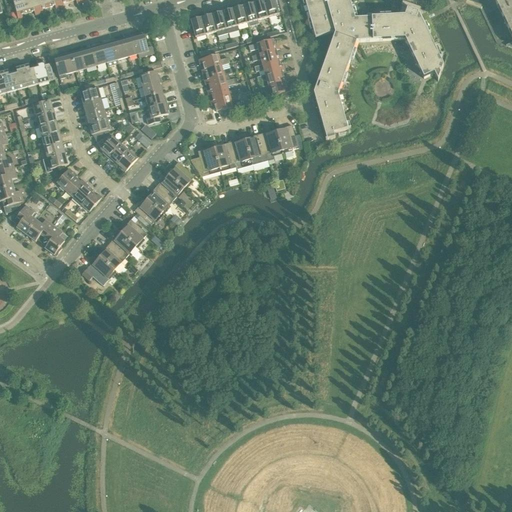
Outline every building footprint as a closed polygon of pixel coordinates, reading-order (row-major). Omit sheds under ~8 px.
[(22,16),(28,14),(23,0),(12,0),(18,21),(23,20),(22,16)] [(35,16),(39,15),(34,0),(23,0),(28,14),(34,13),(35,16)] [(42,10),(48,9),(46,0),(34,0),(39,15),(43,14),(42,10)] [(55,10),(60,9),(57,0),(46,0),(48,9),(54,7),(55,10)] [(63,4),(69,3),(68,0),(57,0),(60,9),(64,8),(63,4)] [(269,0),(264,2),(268,18),(279,15),(274,0),(269,0)] [(304,0),(316,39),(333,34),(334,33),(335,36),(314,95),(321,119),(323,127),(327,142),(330,141),(334,140),(335,139),(334,135),(348,131),(338,95),(356,44),(405,41),(424,80),(427,79),(434,75),(438,83),(443,67),(432,43),(433,42),(436,34),(434,29),(426,14),(427,13),(426,12),(422,11),(410,7),(403,5),(398,18),(369,20),(361,20),(355,20),(349,0),(304,0)] [(511,0),(493,0),(500,13),(498,14),(494,7),(483,12),(496,40),(508,35),(500,18),(502,17),(511,39),(511,43),(508,46),(507,48),(511,49),(511,0)] [(258,21),(268,18),(264,2),(253,4),(258,21)] [(253,4),(243,7),(247,24),(248,28),(259,25),(258,21),(253,4)] [(237,27),(247,24),(243,7),(232,10),(237,27)] [(239,32),(237,27),(232,10),(222,13),(228,35),(239,32)] [(217,38),(228,35),(222,13),(212,16),(216,33),(217,38)] [(206,36),(216,33),(212,16),(201,19),(206,36)] [(195,39),(206,36),(201,19),(191,22),(195,39)] [(150,56),(149,55),(153,54),(152,48),(148,49),(144,35),(133,38),(138,56),(139,59),(150,56)] [(127,59),(138,56),(133,38),(122,41),(127,59)] [(278,46),(275,47),(273,40),(248,47),(250,53),(258,50),(260,56),(277,51),(279,51),(278,46)] [(117,61),(127,59),(122,41),(112,44),(117,61)] [(112,44),(102,47),(107,64),(108,68),(118,66),(117,61),(112,44)] [(96,67),(107,64),(102,47),(91,50),(96,67)] [(86,70),(96,67),(91,50),(81,53),(86,70)] [(278,58),(277,51),(260,56),(251,58),(253,63),(261,61),(263,66),(279,61),(279,62),(282,61),(281,57),(278,58)] [(75,73),(86,70),(81,53),(70,55),(75,73)] [(65,76),(75,73),(70,55),(60,58),(61,62),(55,63),(60,81),(66,79),(65,76)] [(228,59),(220,62),(218,56),(199,61),(200,65),(203,65),(204,71),(205,71),(221,67),(229,64),(228,59)] [(281,68),(279,62),(279,61),(263,66),(254,68),(256,73),(264,71),(265,76),(266,77),(282,72),(285,71),(283,67),(281,68)] [(50,65),(44,66),(43,63),(37,65),(37,67),(33,68),(38,86),(55,81),(50,65)] [(148,73),(162,69),(160,63),(146,67),(148,73)] [(33,68),(29,69),(28,67),(22,69),(27,89),(38,86),(33,68)] [(222,72),(221,67),(205,71),(204,71),(202,72),(203,76),(206,75),(207,81),(224,77),(228,76),(232,75),(231,70),(222,72)] [(17,91),(27,89),(22,69),(16,70),(17,73),(12,74),(17,91)] [(284,78),(282,72),(266,77),(265,76),(257,79),(258,84),(267,81),(268,87),(285,82),(285,83),(288,82),(286,78),(284,78)] [(12,74),(8,75),(7,73),(1,75),(7,94),(17,91),(12,74)] [(160,79),(158,78),(156,73),(140,78),(143,89),(161,84),(160,79)] [(234,80),(230,81),(228,76),(224,77),(207,81),(205,82),(206,86),(209,86),(210,92),(227,87),(227,88),(235,85),(234,80)] [(268,87),(260,89),(261,94),(265,93),(267,99),(271,98),(290,92),(289,88),(287,89),(285,83),(285,82),(268,87)] [(161,90),(162,88),(161,84),(143,89),(145,99),(162,95),(161,90)] [(228,93),(227,88),(227,87),(210,92),(208,92),(209,97),(212,96),(213,102),(230,98),(238,96),(237,91),(228,93)] [(83,105),(101,100),(98,90),(80,94),(83,105)] [(167,105),(165,98),(162,95),(145,99),(148,110),(167,105)] [(231,103),(230,98),(213,102),(210,103),(212,107),(214,106),(216,113),(241,106),(239,101),(231,103)] [(86,116),(104,111),(101,100),(83,105),(86,116)] [(36,118),(53,114),(50,103),(33,107),(36,118)] [(167,111),(168,109),(167,105),(148,110),(151,120),(147,121),(148,126),(161,122),(160,118),(168,116),(167,111)] [(89,126),(106,121),(104,111),(86,116),(89,126)] [(132,125),(138,123),(135,113),(129,115),(132,125)] [(39,129),(56,124),(53,114),(36,118),(39,129)] [(108,132),(109,132),(106,121),(89,126),(92,137),(97,144),(110,136),(109,136),(108,132)] [(42,139),(59,134),(56,124),(39,129),(42,139)] [(282,153),(298,148),(292,127),(285,129),(286,131),(277,134),(282,153)] [(45,150),(62,145),(59,134),(42,139),(45,150)] [(282,153),(277,134),(268,136),(267,134),(260,136),(266,157),(267,162),(274,160),(272,155),(282,153)] [(108,160),(121,146),(110,136),(97,144),(101,151),(104,155),(104,157),(108,160)] [(147,150),(152,145),(142,136),(138,141),(147,150)] [(267,162),(266,157),(260,136),(254,138),(254,140),(245,142),(252,167),(268,162),(267,162)] [(300,136),(295,137),(298,148),(299,152),(304,150),(300,136)] [(252,167),(245,142),(236,145),(236,143),(229,144),(236,169),(236,171),(252,167)] [(236,169),(229,144),(223,146),(223,149),(214,151),(220,174),(236,169)] [(47,160),(65,155),(62,145),(45,150),(47,160)] [(117,165),(128,152),(121,146),(108,160),(111,163),(114,163),(117,165)] [(220,174),(214,151),(206,153),(205,151),(197,153),(199,159),(190,161),(201,179),(220,174)] [(124,175),(137,160),(128,152),(117,165),(119,168),(119,170),(124,175)] [(11,159),(6,161),(4,154),(0,155),(0,173),(14,169),(11,159)] [(52,173),(52,170),(68,166),(65,155),(47,160),(43,161),(47,174),(52,173)] [(183,191),(194,178),(178,164),(173,169),(175,171),(169,178),(183,191)] [(11,181),(17,179),(14,169),(0,173),(0,191),(13,188),(11,181)] [(65,192),(77,178),(69,171),(56,185),(65,192)] [(73,199),(85,185),(77,178),(65,192),(73,199)] [(172,203),(183,191),(169,178),(163,185),(161,183),(156,188),(172,203)] [(73,199),(72,200),(80,207),(81,206),(81,207),(93,193),(85,185),(73,199)] [(21,192),(15,194),(13,188),(0,191),(0,203),(3,202),(5,208),(3,208),(5,215),(12,213),(21,206),(20,204),(24,203),(21,192)] [(162,215),(172,203),(156,188),(152,193),(154,195),(147,202),(162,215)] [(89,214),(102,200),(93,193),(81,207),(89,214)] [(35,195),(31,201),(35,205),(40,199),(35,195)] [(53,205),(57,201),(51,197),(48,201),(53,205)] [(59,210),(62,206),(57,201),(53,205),(59,210)] [(151,227),(162,215),(147,202),(141,209),(139,207),(135,213),(151,227)] [(31,218),(34,214),(24,206),(8,219),(14,224),(15,223),(19,226),(16,230),(26,237),(36,222),(31,218)] [(70,219),(73,215),(68,211),(65,214),(70,219)] [(76,223),(79,220),(73,215),(70,219),(76,223)] [(136,248),(147,236),(131,221),(126,227),(128,229),(122,236),(136,248)] [(43,243),(54,228),(45,222),(42,226),(36,222),(26,237),(35,244),(38,240),(43,243)] [(59,239),(62,234),(54,228),(43,243),(47,247),(45,250),(54,257),(56,258),(62,251),(60,249),(64,243),(59,239)] [(125,261),(136,248),(122,236),(115,242),(113,241),(109,246),(125,261)] [(114,273),(125,261),(109,246),(104,251),(106,253),(100,260),(114,273)] [(88,270),(82,277),(89,283),(93,279),(103,288),(109,281),(108,280),(114,273),(100,260),(89,272),(88,270)]
